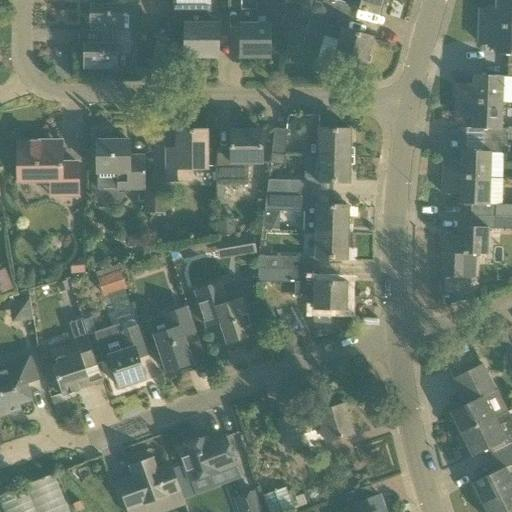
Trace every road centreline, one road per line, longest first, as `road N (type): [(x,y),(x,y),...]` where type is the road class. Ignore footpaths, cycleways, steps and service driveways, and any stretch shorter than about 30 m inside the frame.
road 1 (residential): [(0,458),(84,441),(399,337)]
road 2 (residential): [(412,109),(64,86),(26,75)]
road 3 (residential): [(399,337),(400,214),(412,109)]
road 4 (residential): [(438,511),(417,450),(399,337)]
